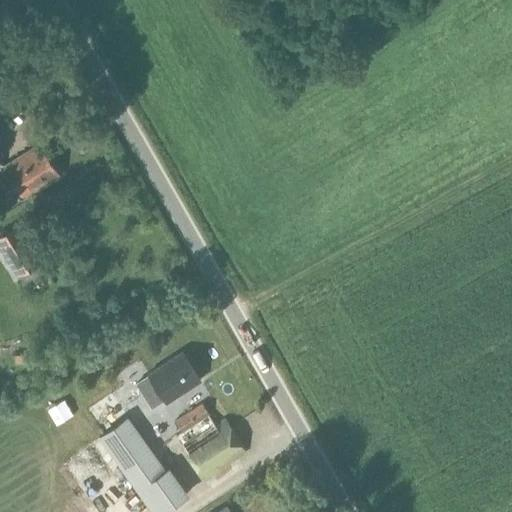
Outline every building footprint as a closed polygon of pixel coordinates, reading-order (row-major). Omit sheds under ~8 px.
[(58,176),(38,145),(4,167),(24,198),(58,176)] [(0,249),(17,276),(42,261),(18,224),(0,235),(0,249)] [(148,373),(166,402),(200,381),(182,352),(148,373)] [(238,454),(223,428),(213,434),(198,409),(164,429),(195,480),(238,454)] [(161,511),(186,495),(167,466),(165,467),(155,454),(161,450),(139,421),(134,424),(128,415),(98,436),(136,489),(151,511),(161,511)]
